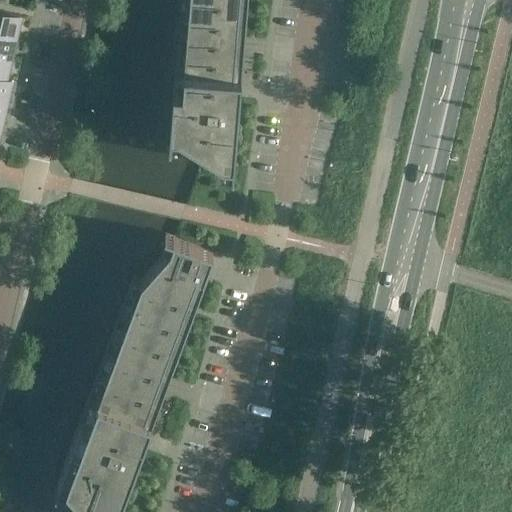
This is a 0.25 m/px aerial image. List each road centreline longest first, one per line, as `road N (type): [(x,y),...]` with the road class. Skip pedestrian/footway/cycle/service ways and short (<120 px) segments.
road 1 (residential): [(313,0),(276,234),(199,511)]
road 2 (secondary): [(353,511),(467,0)]
road 3 (residential): [(0,325),(78,0)]
